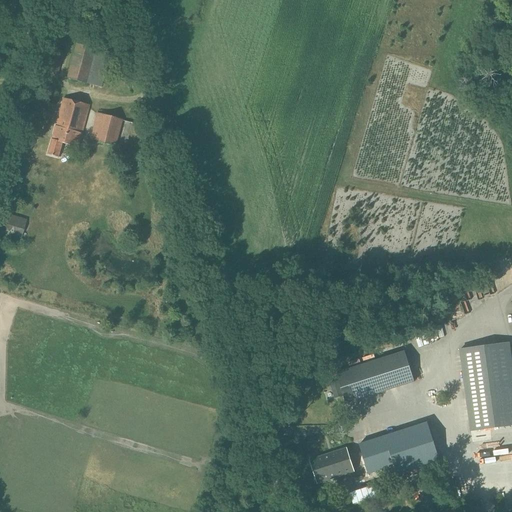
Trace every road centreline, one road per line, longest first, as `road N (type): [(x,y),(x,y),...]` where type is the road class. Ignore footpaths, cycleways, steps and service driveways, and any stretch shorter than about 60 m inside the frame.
road 1 (unclassified): [(278,511),(119,0)]
road 2 (track): [(0,145),(35,35),(112,0)]
